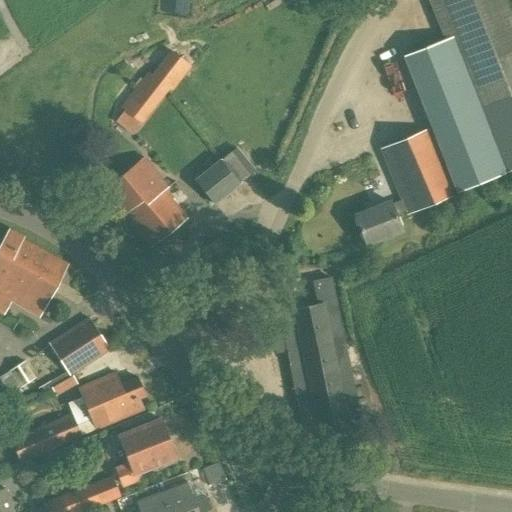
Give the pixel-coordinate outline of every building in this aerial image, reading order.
[(443,38),(402,54),(456,192),(511,169),(511,19),(504,0),(439,0),(453,34),(443,38)] [(147,72),(120,107),(124,110),(140,123),(141,124),(169,89),(170,90),(171,91),(178,82),(191,66),(170,50),(161,62),(151,75),(147,72)] [(427,129),(380,149),(401,200),(406,212),(407,215),(455,195),(454,193),(427,129)] [(219,158),(193,179),(214,205),(240,184),(239,183),(255,170),(236,147),(220,159),(219,158)] [(144,158),(104,192),(123,215),(124,214),(124,215),(136,205),(137,205),(148,197),(150,200),(163,189),(163,190),(168,186),(144,158)] [(136,205),(124,215),(151,247),(187,218),(163,190),(163,189),(150,200),(148,197),(137,205),(136,205)] [(391,201),(354,215),(366,247),(403,232),(396,216),(406,212),(401,200),(392,204),(391,201)] [(8,229),(0,244),(0,294),(11,301),(39,316),(68,264),(23,239),(24,238),(8,229)] [(217,238),(202,252),(214,266),(230,252),(217,238)] [(225,259),(198,280),(213,300),(240,280),(225,259)] [(293,310),(279,313),(294,385),(303,429),(317,426),(317,427),(348,420),(347,419),(360,417),(354,385),(336,302),(335,302),(333,289),(305,295),(308,306),(293,309),(293,310)] [(89,316),(48,342),(70,377),(111,351),(89,316)] [(24,361),(0,376),(0,381),(9,395),(35,377),(24,361)] [(91,418),(75,425),(80,436),(96,430),(144,410),(139,398),(145,396),(137,377),(120,384),(115,372),(84,385),(78,387),(91,418)] [(71,413),(11,438),(21,463),(81,438),(80,436),(75,425),(71,413)] [(129,461),(113,467),(121,488),(139,481),(136,473),(176,457),(161,419),(118,436),(129,461)] [(61,496),(41,503),(44,511),(83,511),(121,497),(112,475),(61,496)] [(187,481),(162,492),(169,511),(212,511),(206,497),(195,502),(187,481)] [(0,490),(0,511),(15,511),(5,488),(0,490)] [(140,511),(169,511),(162,492),(136,502),(140,511)]
